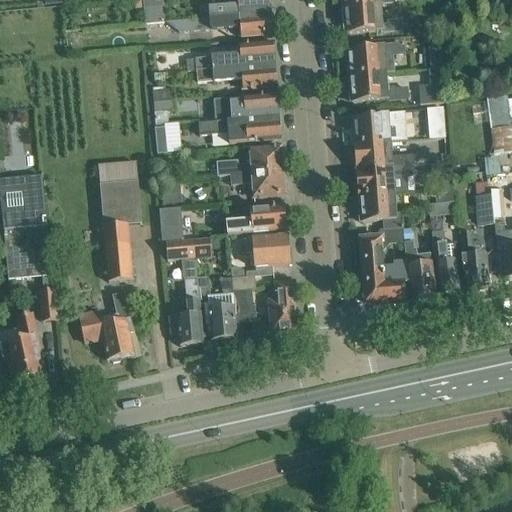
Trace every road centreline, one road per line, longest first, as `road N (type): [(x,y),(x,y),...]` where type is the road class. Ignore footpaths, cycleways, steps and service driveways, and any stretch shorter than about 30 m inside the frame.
road 1 (residential): [(336,373),(299,0)]
road 2 (residential): [(336,373),(0,448)]
road 3 (tertiary): [(0,475),(298,410)]
road 4 (tertiary): [(511,356),(298,410)]
road 5 (tertiary): [(298,410),(511,379)]
road 6 (residential): [(511,334),(336,373)]
